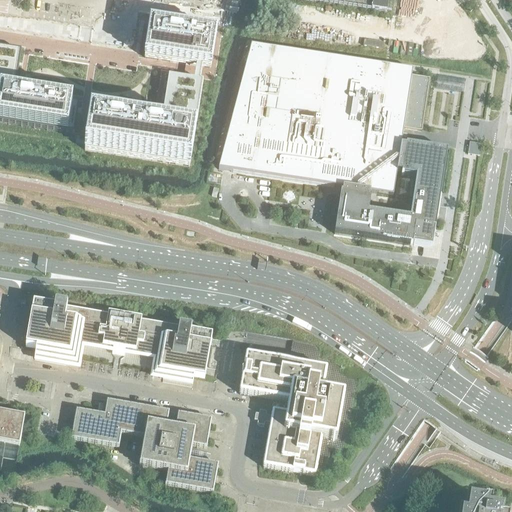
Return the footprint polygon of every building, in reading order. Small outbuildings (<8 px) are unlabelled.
[(149,28),(144,61),(165,64),(164,66),(195,71),(195,70),(210,72),(212,56),(211,56),(214,38),(149,28)] [(432,249),(434,235),(447,152),(406,146),(406,147),(401,147),(402,137),(403,130),(421,132),(429,80),(411,77),(412,71),(251,47),(219,170),(343,189),(342,194),(341,194),(334,235),(432,249)] [(0,49),(0,124),(74,136),(74,135),(77,113),(78,113),(78,108),(79,105),(70,103),(66,103),(64,102),(62,102),(58,101),(55,101),(51,100),(49,100),(45,99),(42,99),(38,98),(36,98),(32,97),(30,97),(26,96),(23,96),(19,95),(14,94),(15,89),(16,85),(17,80),(19,66),(19,63),(21,52),(7,50),(5,50),(0,49)] [(168,78),(162,119),(196,124),(202,83),(168,78)] [(87,138),(85,151),(189,168),(195,134),(194,133),(186,132),(182,132),(174,130),(169,130),(161,128),(143,125),(139,125),(132,124),(127,123),(120,122),(114,121),(107,120),(101,119),(94,118),(90,117),(88,132),(88,133),(87,137),(87,138)] [(480,157),(481,145),(469,143),(468,155),(480,157)] [(208,174),(206,184),(220,186),(222,176),(208,174)] [(206,368),(210,347),(211,343),(211,339),(212,336),(191,332),(55,308),(33,304),(28,331),(25,348),(36,350),(36,352),(34,361),(66,367),(67,363),(78,365),(78,361),(81,346),(119,352),(156,359),(153,373),(152,378),(163,380),(192,385),(193,380),(194,378),(204,380),(205,376),(206,372),(206,368)] [(325,371),(247,357),(246,357),(245,357),(245,358),(243,369),(244,369),(243,379),(241,379),(239,394),(239,395),(240,396),(288,404),(286,415),(274,413),(273,413),(272,413),(272,414),(271,417),(266,416),(267,414),(266,412),(261,412),(259,413),(259,415),(256,415),(256,418),(255,422),(258,423),(257,425),(258,427),(263,427),(264,426),(265,424),(270,425),(262,467),(262,468),(263,468),(263,469),(264,469),(292,474),(293,473),(302,475),(302,476),(314,478),(315,477),(316,477),(316,476),(322,440),(335,442),(336,441),(337,440),(344,397),(344,396),(343,395),(323,392),(327,373),(327,372),(326,371),(325,371)] [(175,429),(167,427),(169,413),(106,402),(104,416),(100,416),(76,412),(73,426),(71,441),(119,449),(121,435),(144,439),(139,467),(149,469),(167,472),(165,487),(213,495),(216,480),(218,466),(190,461),(191,454),(192,448),(206,450),(211,421),(178,415),(175,429)] [(0,413),(0,469),(1,470),(3,459),(17,462),(20,447),(25,418),(0,413)] [(507,511),(490,509),(491,507),(484,506),(467,503),(465,511),(507,511)]
